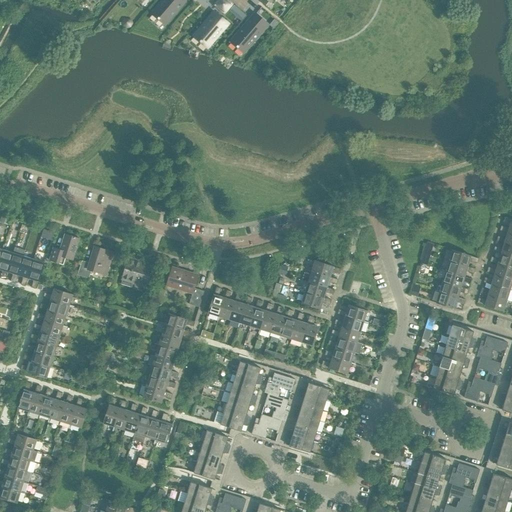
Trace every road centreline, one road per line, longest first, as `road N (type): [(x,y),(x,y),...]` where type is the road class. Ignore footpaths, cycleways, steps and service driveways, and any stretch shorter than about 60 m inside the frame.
road 1 (unclassified): [(372,206),(215,245),(0,180)]
road 2 (residential): [(275,462),(304,373),(268,361),(241,453)]
road 3 (residential): [(378,404),(402,310),(372,206)]
road 4 (residential): [(275,474),(349,499),(378,404)]
road 5 (residential): [(511,334),(481,325),(459,415)]
